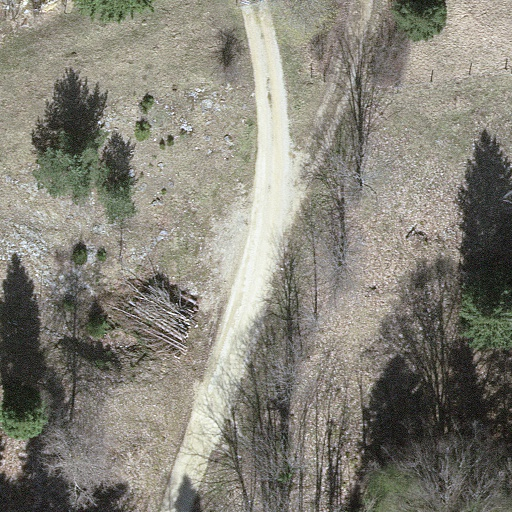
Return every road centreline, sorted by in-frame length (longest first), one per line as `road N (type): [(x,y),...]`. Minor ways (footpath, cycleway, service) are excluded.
road 1 (track): [(253,0),(271,64),(273,199),(185,511)]
road 2 (track): [(273,199),(326,119),(362,34),(367,0)]
